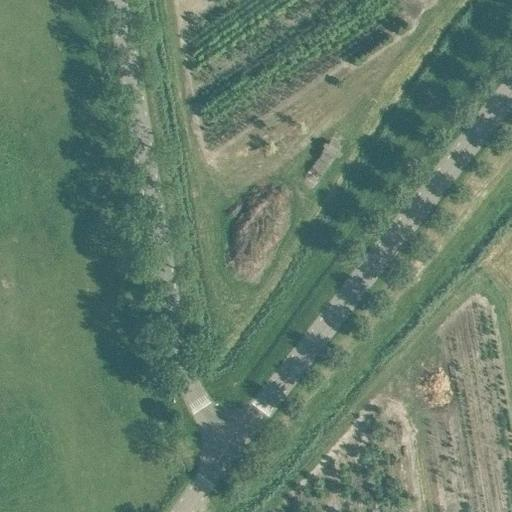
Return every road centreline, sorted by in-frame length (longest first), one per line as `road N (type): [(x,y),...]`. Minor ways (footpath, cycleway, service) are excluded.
road 1 (unclassified): [(232,441),(206,421),(187,376),(121,0)]
road 2 (unclassified): [(232,441),(511,103)]
